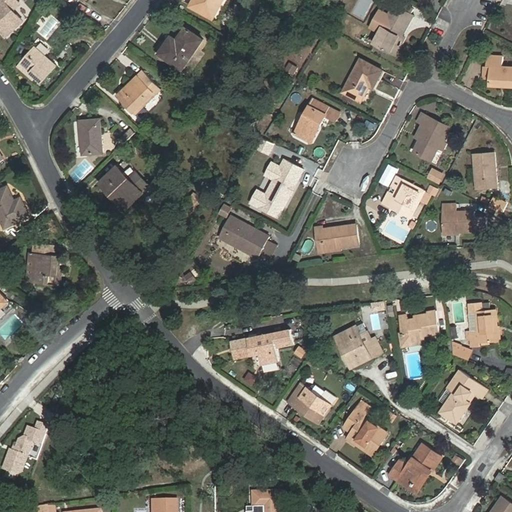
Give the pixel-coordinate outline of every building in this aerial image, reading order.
[(0,0),(0,25),(9,36),(25,22),(7,2),(8,0),(0,0)] [(195,0),(192,6),(214,19),(224,0),(195,0)] [(377,46),(394,54),(402,37),(404,39),(415,17),(396,7),(391,17),(383,33),(377,46)] [(383,33),(391,17),(382,13),(374,29),(383,33)] [(169,42),(162,54),(184,69),(204,40),(187,29),(175,46),(169,42)] [(402,37),(394,54),(398,57),(407,40),(404,39),(402,37)] [(44,83),(58,67),(35,47),(21,63),(44,83)] [(494,90),(511,90),(511,72),(507,72),(507,61),(491,60),(490,72),(494,72),(494,90)] [(293,75),(298,67),(289,63),(285,71),(293,75)] [(377,91),(384,78),(362,67),(348,95),(366,104),(373,89),(377,91)] [(144,72),(118,96),(134,113),(160,89),(144,72)] [(322,127),(325,128),(330,120),(340,125),(345,116),(316,102),(298,137),(313,145),(322,127)] [(428,136),(425,142),(419,155),(436,163),(443,151),(447,153),(451,146),(449,145),(456,131),(427,117),(424,124),(428,126),(424,134),(428,136)] [(84,155),(103,153),(99,120),(80,122),(84,155)] [(317,146),(325,128),(322,127),(313,145),(317,146)] [(132,129),(121,140),(125,143),(135,133),(132,129)] [(503,192),(500,156),(479,157),(481,193),(503,192)] [(286,168),(278,182),(270,197),(289,207),(308,172),(289,162),(286,168)] [(111,196),(114,192),(130,209),(146,193),(144,192),(151,185),(136,170),(130,177),(118,165),(99,183),(111,196)] [(275,180),(278,182),(286,168),(283,166),(275,180)] [(434,185),(443,190),(448,182),(438,176),(434,185)] [(402,193),(394,208),(416,219),(428,194),(401,180),(396,190),(402,193)] [(0,191),(0,216),(6,228),(30,216),(21,198),(15,201),(8,187),(0,191)] [(389,205),(394,208),(402,193),(396,190),(389,205)] [(449,203),(447,232),(478,235),(478,233),(491,234),(492,222),(479,221),(480,214),(462,213),(463,204),(449,203)] [(266,253),(273,241),(274,239),(235,218),(223,239),(263,260),(266,253)] [(330,252),(346,249),(364,247),(361,227),(327,232),(330,252)] [(346,252),(346,249),(330,252),(327,232),(321,233),(325,256),(346,252)] [(283,246),(273,241),(266,253),(276,258),(283,246)] [(31,253),(28,282),(49,284),(50,276),(58,276),(60,255),(57,255),(58,245),(36,243),(35,253),(31,253)] [(0,311),(10,302),(0,291),(0,311)] [(483,306),(469,307),(470,316),(478,316),(479,333),(471,334),(472,351),(481,350),(481,347),(499,345),(497,314),(483,315),(483,306)] [(404,336),(405,347),(425,345),(424,338),(430,338),(430,341),(440,340),(437,314),(428,315),(428,318),(421,318),(421,321),(416,321),(409,322),(408,318),(400,319),(402,336),(404,336)] [(470,316),(469,316),(471,334),(479,333),(478,316),(470,316)] [(351,358),(348,360),(355,372),(385,357),(379,343),(375,345),(366,328),(356,332),(342,340),(351,358)] [(299,348),(295,333),(236,345),(239,363),(265,357),(267,368),(284,365),(281,351),(299,348)] [(338,341),(348,360),(351,358),(342,340),(338,341)] [(455,357),(467,362),(470,354),(458,349),(455,357)] [(315,368),(318,363),(310,357),(306,363),(315,368)] [(473,396),(477,399),(482,402),(488,393),(460,374),(447,393),(454,397),(449,405),(440,417),(457,429),(472,408),(467,405),(473,396)] [(314,419),(313,421),(321,427),(333,409),(303,388),(290,406),(304,416),(306,413),(314,419)] [(321,398),(334,403),(337,396),(324,390),(321,398)] [(454,397),(447,393),(443,400),(449,405),(454,397)] [(472,408),(477,399),(473,396),(467,405),(472,408)] [(360,444),(358,448),(374,459),(388,437),(364,421),(366,418),(358,412),(345,430),(353,435),(351,438),(360,444)] [(304,416),(313,421),(314,419),(306,413),(304,416)] [(41,447),(48,429),(38,425),(35,433),(28,430),(24,440),(19,443),(15,455),(10,453),(4,471),(18,476),(21,474),(32,443),(41,447)] [(349,442),(358,448),(360,444),(351,438),(349,442)] [(431,473),(433,474),(443,460),(425,447),(409,469),(401,463),(391,478),(399,484),(402,480),(418,491),(431,473)] [(417,497),(433,474),(431,473),(418,491),(402,480),(399,484),(417,497)] [(504,478),(499,485),(504,489),(509,481),(504,478)] [(281,511),(282,497),(257,497),(256,511),(258,511),(266,511),(281,511)] [(511,511),(511,507),(504,502),(497,511),(511,511)]
